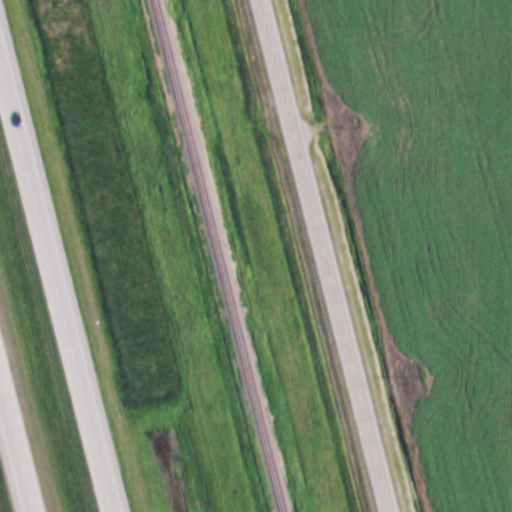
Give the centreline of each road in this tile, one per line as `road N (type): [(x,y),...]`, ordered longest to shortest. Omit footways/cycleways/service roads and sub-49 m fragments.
road 1 (tertiary): [(392,511),(261,0)]
road 2 (motorway): [(124,511),(0,36)]
road 3 (motorway): [(0,373),(32,511)]
